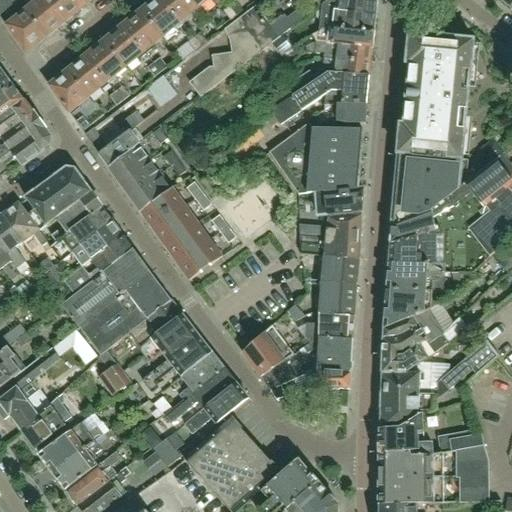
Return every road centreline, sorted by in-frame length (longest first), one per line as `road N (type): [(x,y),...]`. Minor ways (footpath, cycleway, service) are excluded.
road 1 (residential): [(397,0),(367,316),(363,455)]
road 2 (residential): [(363,455),(334,454),(287,431),(76,146)]
road 3 (residential): [(24,77),(121,0)]
